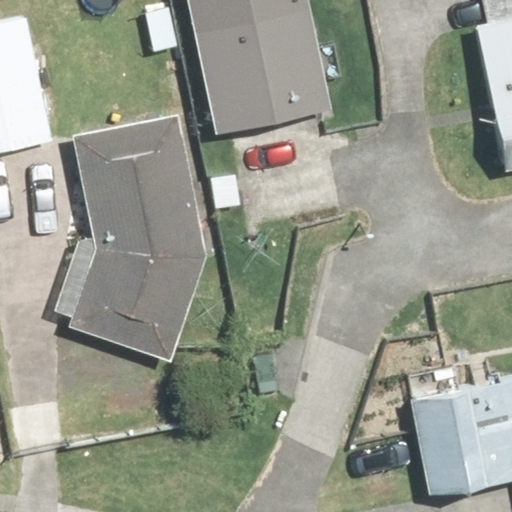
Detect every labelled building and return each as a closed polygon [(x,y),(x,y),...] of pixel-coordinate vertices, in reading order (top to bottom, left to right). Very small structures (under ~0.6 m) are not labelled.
[(306,0),(185,0),(213,130),(329,107),(306,0)] [(511,12),(472,21),(500,166),(511,163),(511,12)] [(24,16),(0,20),(0,148),(47,140),(24,16)] [(205,249),(175,107),(69,129),(93,243),(65,321),(166,357),(205,249)] [(511,371),(407,392),(425,486),(511,468),(511,371)]
